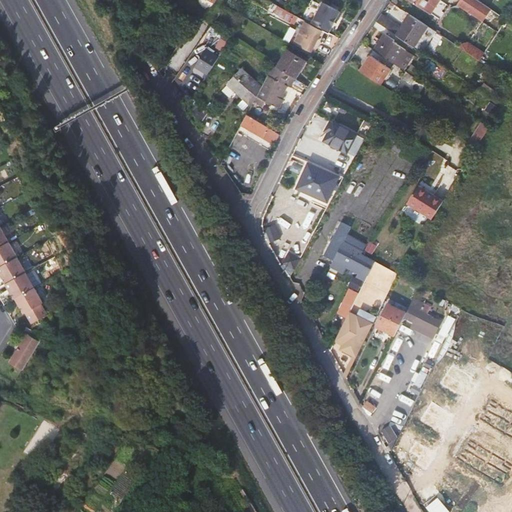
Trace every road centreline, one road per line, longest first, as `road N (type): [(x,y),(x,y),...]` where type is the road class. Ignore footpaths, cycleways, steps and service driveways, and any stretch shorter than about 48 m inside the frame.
road 1 (motorway): [(336,511),(50,0)]
road 2 (motorway): [(14,0),(299,511)]
road 3 (residential): [(362,425),(250,220),(298,118),(374,4)]
